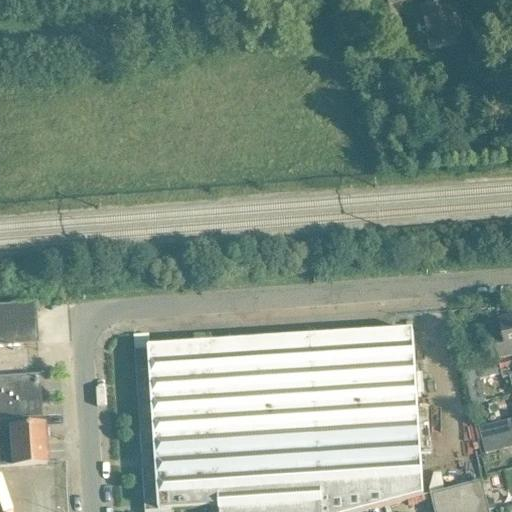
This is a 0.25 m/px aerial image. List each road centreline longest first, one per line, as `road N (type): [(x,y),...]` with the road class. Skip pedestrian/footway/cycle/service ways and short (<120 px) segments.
road 1 (unclassified): [(93,511),(84,314),(511,281)]
road 2 (unclassified): [(0,40),(176,21),(251,0)]
